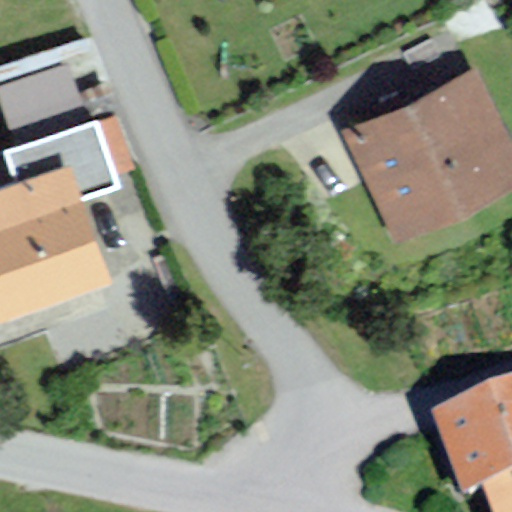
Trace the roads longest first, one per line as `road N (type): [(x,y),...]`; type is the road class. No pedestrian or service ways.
road 1 (residential): [(318,444),(284,349),(233,282),(101,0)]
road 2 (tertiary): [(0,450),(281,511)]
road 3 (residential): [(511,375),(318,444)]
